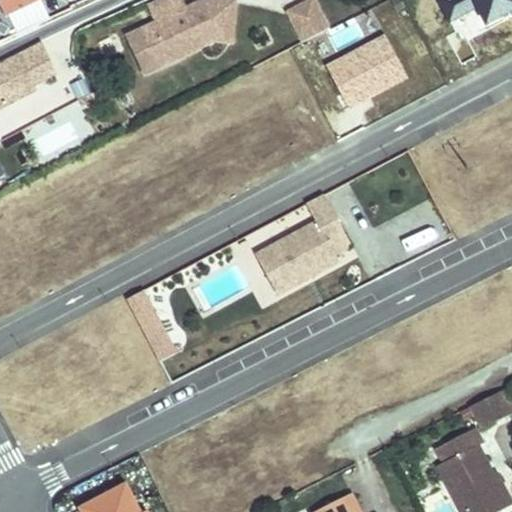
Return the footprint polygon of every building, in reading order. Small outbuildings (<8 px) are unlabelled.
[(0,0),(9,17),(43,0),(0,0)] [(232,43),(234,2),(186,5),(183,0),(159,0),(148,5),(155,20),(135,29),(142,44),(160,53),(174,47),(179,58),(214,42),(232,43)] [(298,42),(330,28),(317,0),(301,0),(283,8),(298,42)] [(179,58),(174,47),(160,53),(142,44),(135,29),(127,33),(147,74),(179,58)] [(34,85),(57,73),(42,45),(0,66),(0,108),(36,89),(34,85)] [(84,76),(67,82),(73,99),(90,93),(84,76)] [(336,255),(352,247),(325,196),(307,205),(317,223),(257,256),(278,295),(340,262),(336,255)] [(176,354),(143,292),(127,301),(161,362),(176,354)] [(488,399),(499,421),(511,414),(511,403),(505,390),(488,399)] [(482,430),(499,421),(488,399),(471,407),(482,430)] [(492,475),(477,447),(483,444),(475,429),(436,450),(443,464),(439,466),(462,511),(499,511),(504,510),(488,477),(492,475)] [(511,499),(498,472),(488,477),(504,510),(511,505),(511,499)] [(152,511),(138,477),(77,502),(81,511),(152,511)] [(360,511),(351,494),(316,511),(360,511)]
